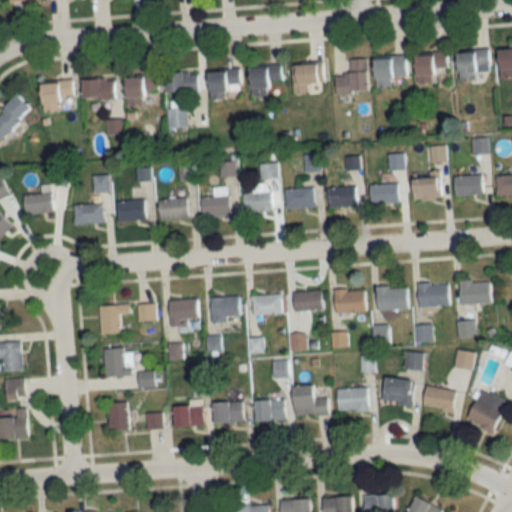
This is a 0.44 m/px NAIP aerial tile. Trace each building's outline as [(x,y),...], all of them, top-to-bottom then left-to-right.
[(511,48),(497,48),(497,80),(511,79),(511,48)] [(473,72),(489,72),(489,50),(456,51),(456,81),(473,81),(473,72)] [(446,53),(414,54),(415,84),(433,84),(433,71),(447,71),(446,53)] [(374,87),(390,86),(390,76),(406,76),(405,56),(373,57),(374,87)] [(366,59),(349,59),(349,74),(336,74),(336,92),(366,92),(366,59)] [(296,92),(324,92),(324,64),(296,64),(296,92)] [(285,65),(254,65),(254,88),(285,88),(285,65)] [(212,99),(231,99),(231,84),(242,84),(242,69),(212,69),(212,99)] [(168,93),(201,93),(201,72),(168,72),(168,93)] [(161,98),(161,74),(130,74),(130,99),(161,98)] [(117,98),(117,78),(86,78),(86,99),(117,98)] [(47,111),(75,111),(75,81),(47,81),(47,111)] [(0,115),(0,144),(36,108),(22,94),(0,115)] [(189,127),(189,108),(170,108),(170,127),(189,127)] [(389,169),(403,168),(402,155),(388,156),(389,169)] [(222,162),(222,175),(236,175),(236,162),(222,162)] [(262,178),(279,177),(279,163),(262,164),(262,178)] [(511,175),(495,175),(495,195),(511,194),(511,175)] [(482,176),(453,177),(453,196),(483,195),(482,176)] [(440,177),(412,177),(412,201),(440,201),(440,177)] [(0,179),(0,199),(12,194),(4,178),(0,179)] [(398,184),(372,184),(372,204),(398,204),(398,184)] [(358,186),(330,187),(330,207),(359,206),(358,186)] [(232,215),(231,187),(216,187),(216,197),(204,197),(205,216),(232,215)] [(316,188),(288,188),(288,207),(316,207),(316,188)] [(245,191),(245,211),(275,211),(275,191),(245,191)] [(29,214),(57,211),(55,192),(26,195),(29,214)] [(190,198),(162,199),(163,219),(191,217),(190,198)] [(149,219),(149,200),(120,200),(120,219),(149,219)] [(75,223),(107,223),(107,204),(75,204),(75,223)] [(0,240),(15,225),(0,209),(0,240)] [(462,280),(462,303),(494,303),(494,280),(462,280)] [(420,283),(420,305),(451,305),(451,283),(420,283)] [(379,309),(410,309),(410,286),(379,286),(379,309)] [(368,289),(337,289),(337,312),(368,312),(368,289)] [(297,310),(325,310),(325,291),(297,291),(297,310)] [(255,315),(285,315),(285,295),(255,295),(255,315)] [(214,321),(242,321),(242,297),(214,297),(214,321)] [(173,300),(173,323),(201,323),(201,300),(173,300)] [(159,320),(158,303),(140,303),(140,320),(159,320)] [(124,312),(133,312),(133,304),(104,304),(104,333),(124,333),(124,312)] [(349,332),(334,332),(334,346),(349,346),(349,332)] [(25,342),(0,341),(0,357),(6,358),(6,369),(25,369),(25,342)] [(110,376),(137,374),(134,347),(107,350),(110,376)] [(477,351),(459,349),(457,367),(475,368),(477,351)] [(426,352),(408,351),(407,369),(425,370),(426,352)] [(376,370),(376,355),(363,356),(364,370),(376,370)] [(292,375),(289,359),(274,362),(277,378),(292,375)] [(157,385),(157,373),(142,373),(142,385),(157,385)] [(28,400),(28,378),(6,378),(6,400),(28,400)] [(417,403),(417,378),(386,378),(386,403),(417,403)] [(298,415),(331,414),(330,398),(319,398),(318,385),(297,386),(298,415)] [(459,389),(429,386),(426,407),(456,411),(459,389)] [(341,411),(371,411),(371,387),(341,387),(341,411)] [(495,432),(511,401),(485,387),(469,419),(495,432)] [(289,420),(288,399),(258,400),(258,421),(289,420)] [(131,431),(131,401),(111,401),(111,431),(131,431)] [(247,401),(217,401),(217,422),(247,422),(247,401)] [(208,425),(206,404),(177,405),(178,427),(208,425)] [(31,438),(31,408),(21,408),(21,417),(3,417),(3,438),(31,438)] [(397,511),(398,494),(367,494),(366,511),(397,511)] [(445,511),(447,510),(420,495),(410,511),(445,511)] [(356,511),(357,497),(327,497),(326,511),(356,511)] [(314,511),(314,499),(284,499),(284,511),(314,511)]
